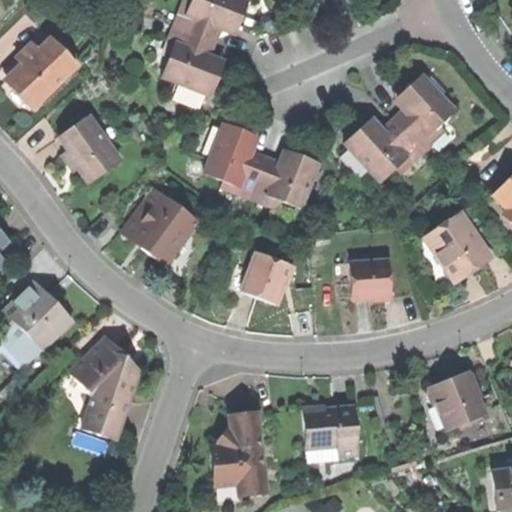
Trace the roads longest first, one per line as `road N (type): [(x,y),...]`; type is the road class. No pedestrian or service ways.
road 1 (residential): [(193,349),(308,355),(431,340),(511,303)]
road 2 (residential): [(0,151),(92,271),(193,349)]
road 3 (residential): [(453,8),(292,75)]
road 4 (residential): [(193,349),(145,477),(141,511)]
